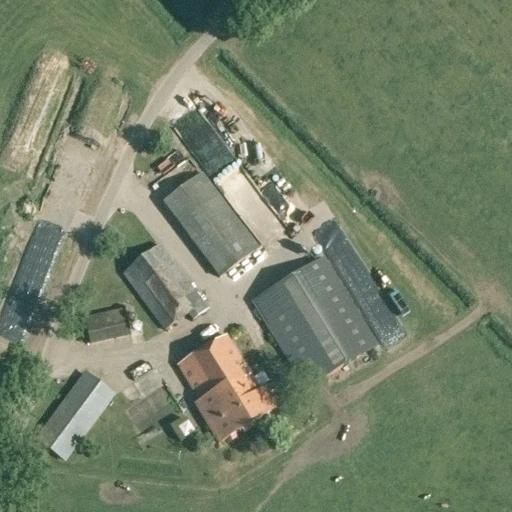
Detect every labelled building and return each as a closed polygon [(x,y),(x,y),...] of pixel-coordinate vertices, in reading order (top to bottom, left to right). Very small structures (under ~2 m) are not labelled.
[(238,148),(188,104),(169,126),(219,169),(238,148)] [(64,167),(45,227),(69,235),(88,175),(64,167)] [(248,170),(226,186),(240,204),(261,188),(248,170)] [(219,280),(258,250),(201,174),(162,204),(219,280)] [(191,322),(208,310),(159,246),(121,276),(163,332),(187,315),(191,322)] [(305,392),(378,347),(323,258),(251,303),(305,392)] [(88,347),(129,338),(123,311),(80,319),(88,347)] [(259,392),(225,338),(178,367),(199,402),(194,405),(218,444),(276,409),(264,389),(259,392)] [(65,464),(114,396),(84,373),(34,440),(65,464)] [(127,417),(135,435),(171,417),(163,399),(127,417)]
